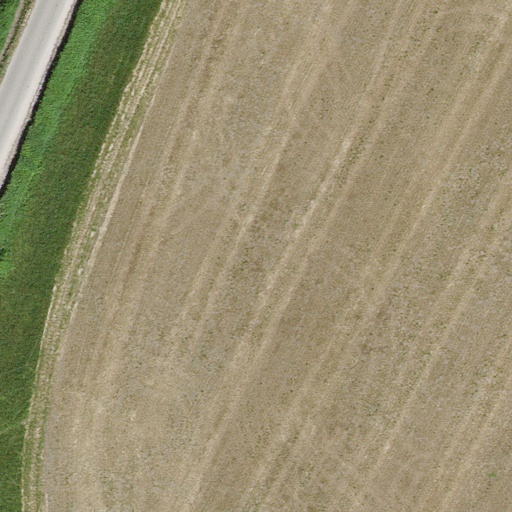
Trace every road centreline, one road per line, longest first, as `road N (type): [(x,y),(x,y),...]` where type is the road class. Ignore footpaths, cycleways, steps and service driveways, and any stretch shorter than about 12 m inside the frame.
road 1 (track): [(125,0),(0,309)]
road 2 (unclassified): [(0,123),(49,0)]
